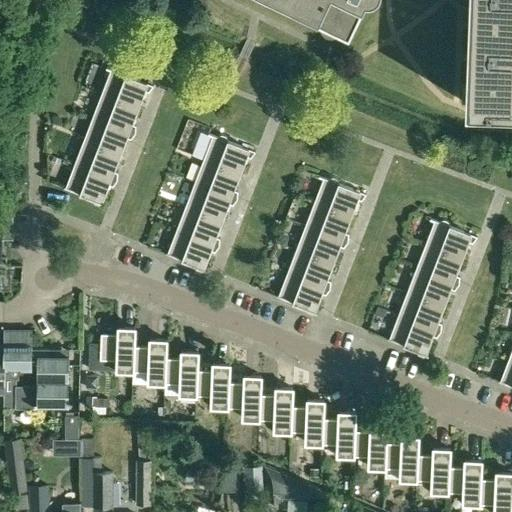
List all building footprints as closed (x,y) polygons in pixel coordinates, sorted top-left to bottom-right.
[(262,0),(264,0),(265,0),(266,0),(273,0),(292,9),(292,10),(293,12),(294,14),(295,15),(296,16),(298,17),(299,18),(301,19),(303,19),(304,19),(306,18),(308,18),(309,17),(319,22),(320,24),(320,25),(321,27),(322,28),(323,29),(325,31),(326,31),(328,32),(330,32),(332,32),(333,32),(335,31),(337,30),(348,36),(363,4),(361,3),(362,0),(262,0)] [(469,13),(465,104),(511,105),(511,0),(476,0),(476,13),(469,13)] [(110,71),(101,94),(137,107),(143,91),(148,93),(153,86),(146,84),(125,76),(125,73),(123,70),(120,69),(117,70),(115,72),(106,68),(105,69),(110,71)] [(135,126),(130,125),(137,107),(101,94),(92,117),(135,134),(135,126)] [(135,134),(92,117),(83,141),(119,155),(125,138),(130,140),(135,134)] [(203,159),(239,173),(245,157),(250,159),(255,152),(248,149),(227,141),(227,138),(225,136),(222,135),(219,135),(217,137),(208,134),(207,135),(212,137),(203,159)] [(119,155),(83,141),(74,165),(110,179),(116,181),(117,174),(112,172),(119,155)] [(239,173),(203,159),(194,183),(237,199),(237,192),(232,190),(239,173)] [(110,179),(74,165),(65,188),(64,187),(63,188),(103,204),(104,202),(101,201),(107,185),(112,187),(116,181),(110,179)] [(323,179),(314,202),(350,216),(356,199),(361,201),(365,195),(359,192),(338,184),(337,181),(336,179),(333,178),(330,178),(327,180),(318,176),(318,178),(323,179)] [(194,183),(185,207),(221,221),(227,204),(232,205),(237,199),(194,183)] [(343,233),(350,216),(314,202),(305,226),(341,239),(347,242),(348,235),(343,233)] [(221,221),(185,207),(176,231),(218,247),(219,240),(214,238),(221,221)] [(0,263),(1,263),(1,235),(12,235),(12,220),(12,218),(0,218),(0,263)] [(425,245),(461,258),(467,242),(472,243),(476,237),(470,235),(470,234),(449,226),(448,223),(446,221),(444,220),(441,220),(438,222),(429,219),(429,220),(433,222),(425,245)] [(305,226),(296,249),(332,263),(338,246),(343,248),(347,242),(341,239),(305,226)] [(218,247),(176,231),(167,253),(166,253),(165,254),(205,269),(206,268),(203,267),(209,251),(214,253),(218,247)] [(461,258),(425,245),(416,268),(458,285),(459,277),(454,275),(461,258)] [(296,249),(287,273),(329,289),(329,283),(325,280),(332,263),(296,249)] [(416,268),(407,292),(442,306),(449,289),(454,290),(458,285),(416,268)] [(329,289),(287,273),(278,296),(277,295),(276,297),(316,312),(317,311),(314,310),(320,294),(325,295),(329,289)] [(442,306),(407,292),(397,316),(440,332),(441,325),(436,323),(442,306)] [(440,332),(397,316),(389,338),(388,338),(387,339),(427,354),(428,353),(425,352),(431,336),(436,338),(440,332)] [(116,371),(132,372),(133,347),(134,328),(118,328),(118,335),(101,335),(100,360),(116,360),(116,371)] [(12,391),(3,391),(2,394),(2,408),(45,409),(46,405),(67,406),(67,365),(58,365),(58,350),(30,350),(31,331),(3,331),(3,346),(3,368),(37,368),(36,387),(12,386),(12,391)] [(149,348),(133,347),(132,372),(148,372),(147,383),(164,384),(165,359),(166,341),(149,340),(149,348)] [(180,360),(165,359),(164,384),(179,384),(179,395),(195,396),(197,371),(197,353),(181,352),(180,360)] [(511,358),(509,358),(500,381),(499,380),(498,382),(511,386),(511,358)] [(212,372),(197,371),(195,396),(211,396),(210,407),(227,408),(228,383),(229,365),(212,364),(212,372)] [(228,383),(227,408),(242,408),(242,419),(259,420),(260,395),(260,377),(243,376),(243,384),(228,383)] [(260,395),(259,420),(274,420),(273,431),(291,432),(291,407),(292,389),(275,388),(275,396),(260,395)] [(291,407),(291,432),(305,432),(305,443),(322,444),(323,419),(323,401),(307,400),(306,408),(291,407)] [(323,419),(322,444),(337,444),(336,455),(353,455),(354,431),(355,413),(338,412),(338,420),(323,419)] [(65,415),(65,439),(78,439),(78,415),(65,415)] [(369,432),(354,431),(353,455),(368,456),(368,467),(385,468),(386,443),(386,425),(369,424),(369,432)] [(386,443),(385,468),(399,468),(399,479),(416,480),(417,456),(418,437),(401,436),(400,444),(386,443)] [(19,439),(4,440),(10,491),(25,489),(19,439)] [(432,456),(417,456),(416,480),(431,480),(431,491),(447,492),(449,468),(449,449),(432,448),(432,456)] [(136,460),(136,471),(135,505),(148,505),(149,471),(149,460),(136,460)] [(464,468),(449,468),(447,492),(462,492),(462,503),(479,503),(480,480),(481,461),(464,460),(464,468)] [(236,492),(237,466),(221,466),(220,491),(235,493),(236,492)] [(262,493),(261,466),(244,467),(245,493),(262,493)] [(312,488),(263,467),(267,504),(281,504),(281,501),(312,502),(312,488)] [(111,472),(93,472),(92,506),(111,506),(111,472)] [(510,511),(511,492),(511,486),(511,472),(496,472),(495,480),(480,480),(479,503),(494,504),(493,511),(510,511)] [(47,511),(46,483),(29,484),(30,511),(47,511)]
